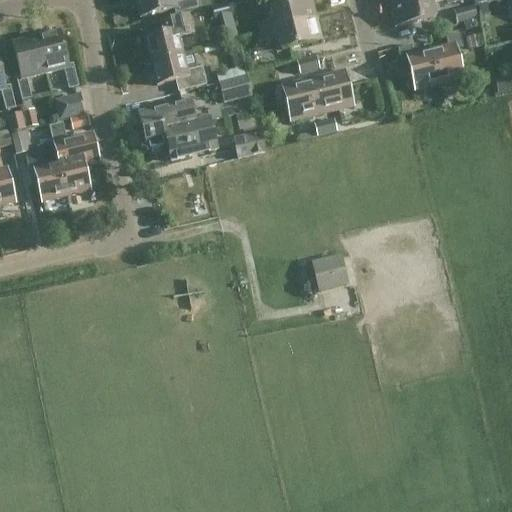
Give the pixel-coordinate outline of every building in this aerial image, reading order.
[(173,0),(133,0),(138,20),(173,11),(174,16),(196,10),(194,1),(175,5),(173,0)] [(259,35),(314,21),(308,0),(269,10),(272,23),(257,27),(259,35)] [(387,0),(389,8),(421,0),(387,0)] [(431,7),(445,3),(446,5),(460,1),(460,0),(421,0),(389,8),(394,29),(434,19),(431,7)] [(227,7),(211,12),(213,19),(229,15),(227,7)] [(485,7),(478,9),(481,24),(489,22),(485,7)] [(472,9),(453,13),(455,25),(475,20),(472,9)] [(162,36),(144,40),(150,64),(181,56),(177,39),(192,35),(187,17),(159,25),(162,36)] [(314,21),(259,35),(261,44),(277,40),(280,52),(319,42),(314,21)] [(475,21),(462,24),(464,32),(477,29),(475,21)] [(59,33),(35,39),(44,76),(63,72),(68,91),(77,89),(71,67),(67,68),(59,33)] [(455,51),(462,50),(458,35),(444,39),(446,48),(429,52),(438,87),(462,81),(455,51)] [(475,38),(465,40),(467,52),(480,49),(478,37),(475,38)] [(25,81),(44,76),(35,39),(11,45),(19,79),(15,80),(21,103),(30,100),(25,81)] [(396,51),(399,65),(406,63),(414,93),(438,87),(429,52),(412,57),(410,47),(396,51)] [(181,56),(150,64),(156,88),(174,83),(177,94),(205,87),(200,69),(195,71),(191,54),(181,56)] [(315,60),(305,62),(308,74),(318,71),(315,60)] [(305,62),(295,65),(298,76),(308,74),(305,62)] [(232,72),(215,76),(218,85),(245,78),(243,69),(232,72)] [(0,71),(0,94),(4,112),(14,110),(8,88),(4,89),(0,71)] [(312,81),(316,99),(348,91),(343,73),(312,81)] [(511,92),(511,75),(493,80),(496,97),(511,92)] [(218,85),(223,105),(250,98),(245,78),(218,85)] [(285,107),(316,99),(312,81),(280,88),(285,107)] [(348,91),(316,99),(321,117),(352,110),(348,91)] [(321,117),(316,99),(285,107),(289,125),(321,117)] [(79,104),(55,110),(58,122),(82,116),(79,104)] [(146,152),(166,147),(162,132),(194,124),(189,105),(138,117),(146,152)] [(36,128),(32,111),(20,114),(25,131),(36,128)] [(229,113),(218,116),(220,121),(230,119),(229,113)] [(257,132),(252,113),(234,118),(238,133),(241,132),(242,136),(257,132)] [(20,114),(5,118),(7,126),(9,135),(24,131),(22,123),(20,114)] [(218,114),(207,116),(209,124),(220,121),(218,116),(218,114)] [(86,118),(69,122),(71,132),(88,128),(86,118)] [(194,124),(162,132),(166,147),(170,163),(190,158),(205,154),(215,152),(213,143),(207,121),(194,124)] [(330,123),(320,126),(323,137),(333,135),(330,123)] [(47,129),(51,143),(50,144),(51,145),(65,199),(89,193),(83,169),(98,165),(90,135),(65,142),(61,125),(47,129)] [(320,126),(310,128),(313,140),(323,137),(320,126)] [(14,157),(26,154),(22,134),(10,137),(14,157)] [(232,141),(236,161),(264,154),(259,135),(232,141)] [(0,138),(0,149),(10,148),(7,137),(0,138)] [(27,172),(32,171),(40,205),(65,199),(51,145),(35,149),(37,155),(23,158),(27,172)] [(5,170),(0,171),(0,208),(14,205),(5,170)] [(311,265),(318,294),(345,287),(338,259),(311,265)]
